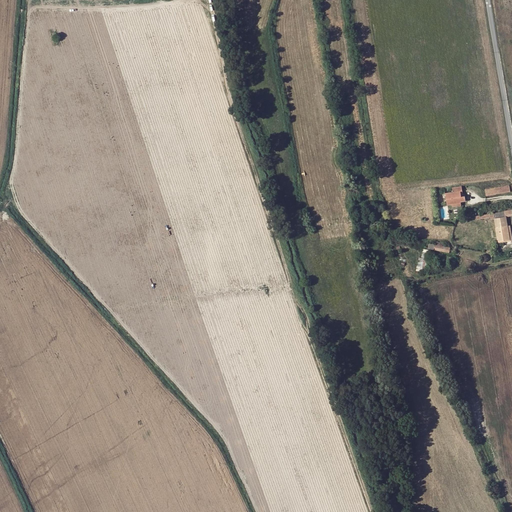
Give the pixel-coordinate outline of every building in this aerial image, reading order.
[(452,204),(460,202),(466,201),(465,196),(463,196),(461,197),(460,191),(462,191),(462,187),(452,188),(453,193),(445,194),(447,205),(452,204)] [(485,190),(486,196),(502,193),(501,187),(485,190)] [(494,219),(497,242),(510,240),(507,226),(506,217),(505,211),(493,213),(494,219)] [(449,253),(451,248),(442,246),(435,245),(429,244),(428,249),(449,253)] [(424,258),(419,257),(418,265),(416,265),(415,270),(424,272),(426,262),(423,262),(424,258)]
